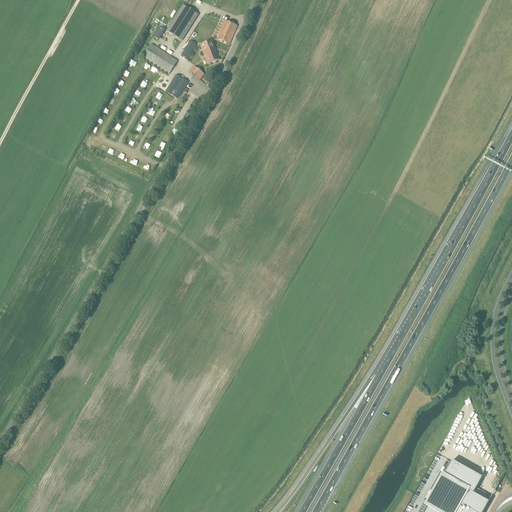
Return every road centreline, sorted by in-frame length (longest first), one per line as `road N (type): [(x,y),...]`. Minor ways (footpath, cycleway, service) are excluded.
road 1 (unclassified): [(256,0),(220,76),(0,441)]
road 2 (motorway): [(315,511),(511,160)]
road 3 (motorway): [(511,133),(378,376)]
road 4 (track): [(487,0),(394,189)]
road 5 (motorway): [(378,376),(277,511)]
road 6 (motorway): [(378,376),(302,511)]
road 7 (secondary): [(511,273),(492,337),(511,413)]
